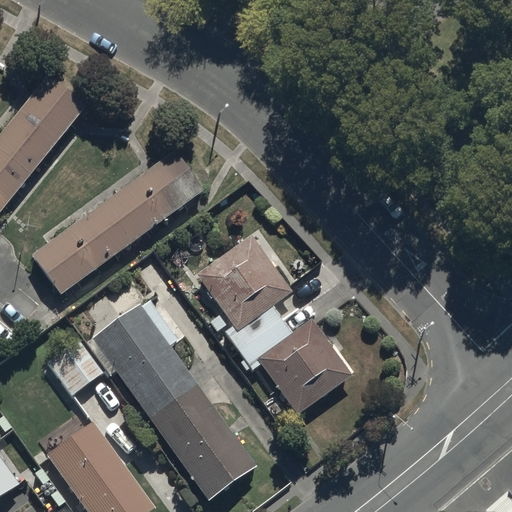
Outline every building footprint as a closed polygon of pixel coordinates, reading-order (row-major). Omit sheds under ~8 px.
[(0,209),(82,109),(44,78),(0,132),(0,209)] [(164,154),(27,256),(58,296),(194,194),(164,154)] [(246,243),(197,276),(232,325),(265,302),(281,292),(246,243)] [(232,325),(221,332),(235,352),(279,321),(265,302),(232,325)] [(88,339),(145,420),(193,387),(136,306),(88,339)] [(279,321),(235,352),(246,369),(261,360),(291,339),(279,321)] [(291,339),(261,360),(295,408),(341,376),(307,327),(291,339)] [(76,339),(43,362),(67,397),(101,374),(76,339)] [(193,387),(145,420),(204,503),(253,468),(193,387)] [(89,424),(42,457),(81,511),(150,511),(151,511),(89,424)] [(0,464),(0,496),(15,486),(0,464)] [(511,511),(511,493),(489,511),(511,511)]
